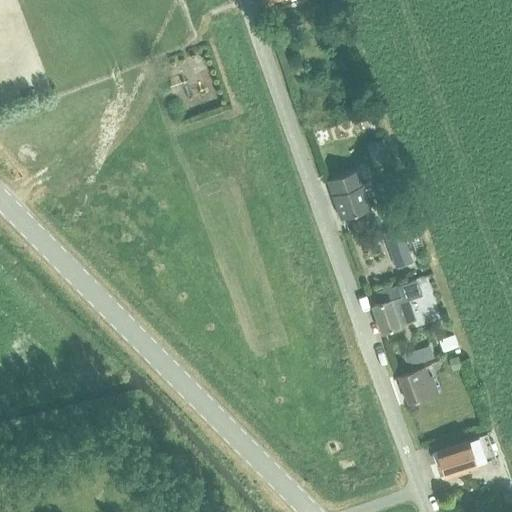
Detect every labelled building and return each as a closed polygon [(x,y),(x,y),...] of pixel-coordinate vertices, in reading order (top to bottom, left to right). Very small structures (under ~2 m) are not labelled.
[(328,180),(341,216),(369,207),(356,170),(328,180)] [(386,185),(375,188),(379,205),(390,202),(386,185)] [(401,228),(384,233),(395,267),(412,262),(401,228)] [(379,303),(372,305),(381,332),(410,321),(416,319),(409,302),(408,298),(422,293),(417,277),(402,282),(375,291),(379,303)] [(435,300),(438,309),(445,307),(442,298),(435,300)] [(454,334),(439,340),(443,352),(458,346),(454,334)] [(430,344),(403,353),(407,366),(434,357),(430,344)] [(459,355),(450,358),(455,370),(463,366),(459,355)] [(425,366),(398,375),(408,402),(437,392),(432,376),(428,377),(425,366)] [(496,459),(487,433),(437,451),(446,476),(496,459)]
